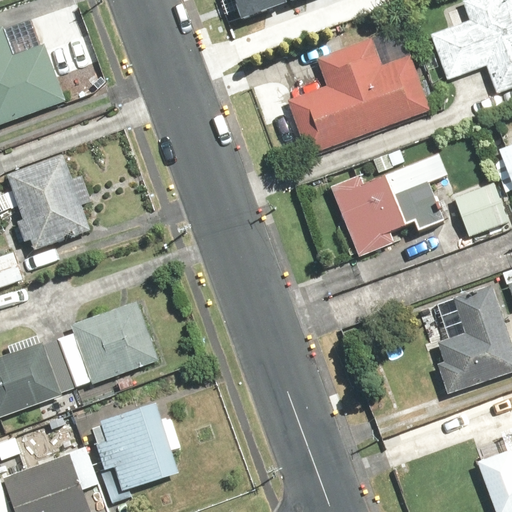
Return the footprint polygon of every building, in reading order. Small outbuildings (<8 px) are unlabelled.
[(241,0),(246,15),(289,0),(241,0)] [(467,22),(430,35),(447,82),(485,69),(494,94),(511,87),(511,0),(508,0),(506,1),(506,0),(466,0),(460,2),(467,22)] [(0,125),(65,102),(44,45),(11,57),(0,27),(0,26),(0,125)] [(286,101),(306,156),(430,112),(409,56),(380,66),(370,40),(316,59),(326,86),(286,101)] [(511,145),(498,151),(511,189),(511,145)] [(62,154),(4,175),(21,221),(16,223),(24,243),(28,241),(32,252),(90,231),(62,154)] [(359,176),(328,188),(357,258),(394,243),(390,234),(413,224),(418,234),(445,223),(429,184),(446,176),(439,156),(363,185),(359,176)] [(493,183),(454,198),(469,237),(508,222),(493,183)] [(14,253),(0,257),(0,287),(23,280),(14,253)] [(435,365),(446,396),(511,373),(511,346),(491,287),(453,300),(464,334),(436,343),(443,362),(435,365)] [(0,417),(60,397),(41,343),(0,357),(0,417)] [(178,473),(155,404),(99,422),(105,441),(93,445),(102,472),(114,468),(122,491),(178,473)] [(511,511),(511,460),(508,450),(475,463),(493,511),(511,511)] [(89,511),(69,455),(1,480),(13,511),(89,511)] [(10,511),(0,482),(0,511),(10,511)]
